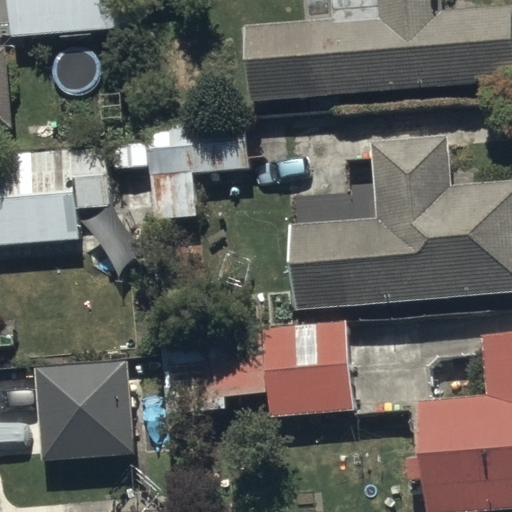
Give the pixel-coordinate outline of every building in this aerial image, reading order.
[(136,0),(14,0),(17,35),(139,25),(136,0)] [(255,26),(260,101),(511,82),(511,7),(448,12),(447,0),(338,0),(340,20),(255,26)] [(0,132),(20,132),(15,47),(0,47),(0,132)] [(251,119),(152,124),(156,218),(201,216),(199,170),(253,168),(251,119)] [(294,223),(302,310),(511,292),(511,180),(461,185),(457,138),(375,145),(381,216),(294,223)] [(113,147),(0,155),(0,245),(86,239),(83,211),(118,208),(113,147)] [(150,171),(128,171),(125,247),(152,248),(153,205),(152,205),(153,184),(150,184),(150,171)] [(269,339),(164,344),(168,414),(231,411),(230,395),(279,393),(280,417),(357,413),(352,324),(268,328),(269,339)] [(511,511),(511,333),(490,335),(494,398),(432,402),(434,424),(408,426),(412,487),(435,486),(437,511),(511,511)] [(132,358),(40,364),(46,459),(139,452),(132,358)]
